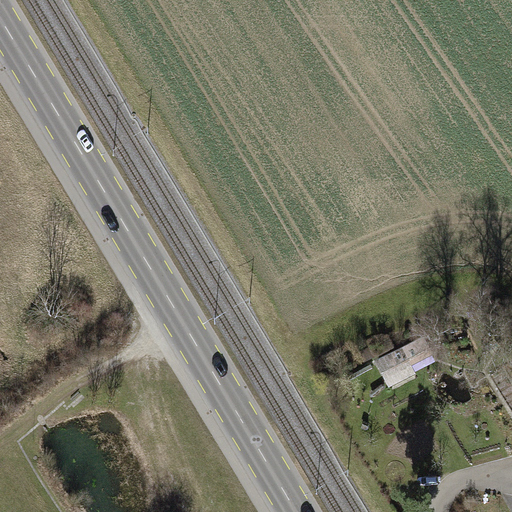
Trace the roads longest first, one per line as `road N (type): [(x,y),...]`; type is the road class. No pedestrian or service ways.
road 1 (secondary): [(296,511),(0,17)]
road 2 (track): [(0,434),(181,319)]
